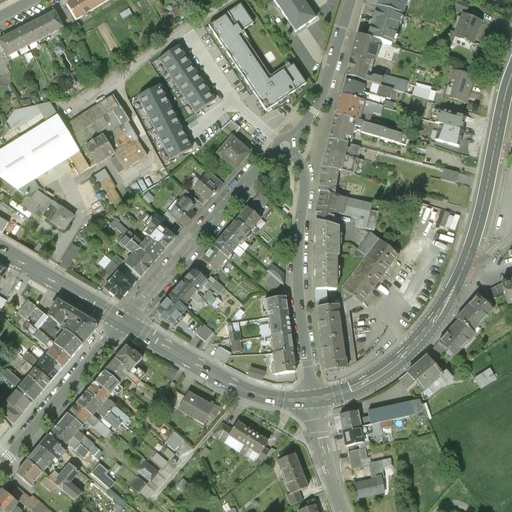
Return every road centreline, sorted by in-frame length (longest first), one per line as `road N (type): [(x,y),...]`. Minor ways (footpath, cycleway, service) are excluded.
road 1 (primary): [(511,86),(476,241),(440,314),(376,379),(312,401)]
road 2 (residential): [(312,401),(298,298),(304,172),(285,146)]
road 3 (residential): [(285,146),(125,323)]
road 4 (primary): [(312,401),(245,391),(125,323)]
road 5 (residential): [(125,323),(0,468)]
road 6 (residential): [(349,0),(323,91),(285,146)]
road 7 (primary): [(125,323),(0,251)]
